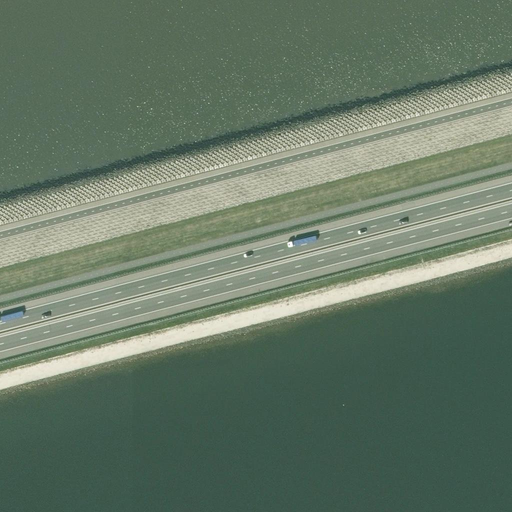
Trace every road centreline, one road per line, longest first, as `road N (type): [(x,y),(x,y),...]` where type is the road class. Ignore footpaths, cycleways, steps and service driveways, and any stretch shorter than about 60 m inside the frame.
road 1 (motorway): [(0,344),(511,211)]
road 2 (motorway): [(511,190),(0,323)]
